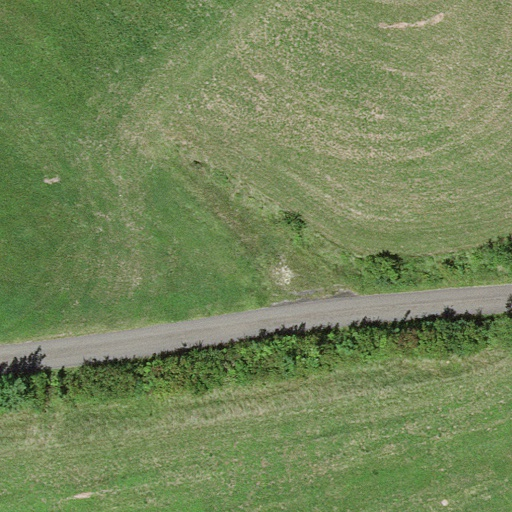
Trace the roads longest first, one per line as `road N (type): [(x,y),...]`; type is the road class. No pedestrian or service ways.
road 1 (track): [(0,340),(323,312),(511,279)]
road 2 (track): [(323,312),(275,258),(196,195),(119,110)]
